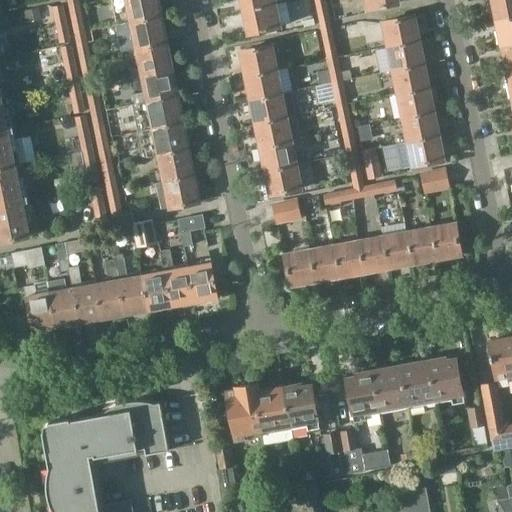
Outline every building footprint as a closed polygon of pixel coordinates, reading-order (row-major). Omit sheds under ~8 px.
[(111,0),(116,26),(122,25),(132,23),(161,17),(157,0),(111,0)] [(274,0),(243,0),(245,10),(275,4),(274,0)] [(397,0),(366,0),(369,9),(398,3),(397,0)] [(511,0),(491,0),(496,19),(511,15),(511,0)] [(275,4),(245,10),(250,33),(280,27),(289,25),(284,2),(275,4)] [(327,2),(316,5),(319,18),(330,15),(327,2)] [(78,4),(69,6),(80,59),(89,57),(78,4)] [(62,5),(51,7),(58,44),(70,41),(62,5)] [(38,9),(23,12),(25,23),(40,21),(38,9)] [(330,15),(319,18),(322,30),(333,28),(330,15)] [(511,15),(496,19),(501,45),(511,42),(511,15)] [(414,16),(384,22),(389,47),(419,41),(414,16)] [(122,25),(116,26),(122,53),(137,49),(166,43),(161,17),(132,23),(122,25)] [(333,28),(322,30),(324,43),(335,41),(333,28)] [(335,41),(324,43),(327,56),(338,54),(335,41)] [(389,48),(376,50),(381,73),(394,71),(424,65),(419,41),(389,47),(389,48)] [(511,42),(501,45),(506,71),(511,69),(511,42)] [(0,95),(2,95),(0,86),(0,59),(13,57),(11,50),(2,52),(0,43),(0,95)] [(140,66),(131,68),(133,78),(143,76),(172,70),(166,43),(137,49),(140,66)] [(70,45),(59,47),(66,80),(77,78),(70,45)] [(271,46),(241,52),(247,76),(276,70),(271,46)] [(338,54),(327,56),(328,59),(330,69),(341,67),(338,57),(338,54)] [(89,57),(80,59),(85,85),(95,83),(89,57)] [(424,65),(394,71),(399,95),(429,89),(424,65)] [(341,67),(330,69),(332,82),(343,80),(342,72),(341,67)] [(146,93),(134,96),(136,105),(136,106),(142,105),(177,97),(172,70),(143,76),(146,93)] [(276,70),(247,76),(251,100),(281,94),(276,70)] [(350,70),(342,72),(343,80),(343,81),(352,79),(350,70)] [(77,78),(66,80),(73,114),(84,111),(77,78)] [(343,80),(332,82),(335,95),(346,93),(343,81),(343,80)] [(95,83),(85,85),(91,111),(100,109),(95,83)] [(429,89),(399,95),(404,119),(434,113),(429,89)] [(281,94),(251,100),(256,124),(286,118),(296,116),(291,92),(281,94)] [(346,93),(335,95),(337,106),(338,109),(349,107),(348,104),(346,93)] [(2,95),(0,95),(0,168),(16,165),(2,95)] [(136,105),(131,106),(137,133),(153,130),(153,129),(183,123),(177,97),(142,105),(136,106),(136,105)] [(349,107),(338,109),(340,121),(351,119),(349,107)] [(100,109),(91,111),(96,139),(106,137),(100,109)] [(434,113),(404,119),(406,131),(408,141),(408,143),(438,137),(434,113)] [(78,140),(68,142),(70,155),(81,153),(92,151),(85,116),(74,118),(78,140)] [(286,118),(256,124),(261,148),(291,142),(288,129),(286,118)] [(351,119),(340,121),(343,134),(354,132),(351,119)] [(183,123),(153,129),(153,130),(159,156),(188,150),(183,123)] [(371,124),(359,126),(362,141),(374,139),(371,124)] [(354,132),(343,134),(346,147),(357,145),(354,132)] [(106,137),(96,139),(102,165),(111,163),(106,137)] [(408,143),(401,145),(406,167),(413,166),(443,160),(438,137),(408,143)] [(291,142),(261,148),(266,171),(296,165),(291,142)] [(357,145),(346,147),(348,160),(359,158),(357,145)] [(188,150),(159,156),(164,183),(194,176),(188,150)] [(81,153),(70,155),(73,172),(84,170),(87,185),(99,182),(92,151),(81,153)] [(359,158),(348,160),(351,173),(362,170),(359,158)] [(111,163),(102,165),(107,191),(117,189),(111,163)] [(16,165),(0,168),(0,241),(31,235),(16,165)] [(296,165),(266,171),(271,195),(301,189),(298,177),(296,165)] [(380,168),(367,171),(369,180),(382,177),(380,168)] [(362,170),(351,173),(354,188),(365,186),(362,170)] [(446,170),(422,174),(425,192),(449,187),(449,186),(446,170)] [(167,194),(159,196),(162,210),(169,208),(199,202),(194,176),(164,183),(167,194)] [(395,180),(381,183),(383,193),(398,190),(395,180)] [(381,183),(367,186),(369,196),(383,193),(381,183)] [(99,185),(88,188),(96,225),(107,222),(99,185)] [(355,199),(352,200),(354,209),(364,206),(363,198),(369,196),(367,186),(365,186),(354,188),(353,189),(355,199)] [(117,189),(107,191),(113,217),(122,215),(117,189)] [(353,189),(338,192),(341,202),(352,200),(355,199),(353,189)] [(338,192),(324,195),(326,205),(341,202),(338,192)] [(298,200),(274,205),(277,222),(301,217),(298,200)] [(122,215),(113,217),(115,228),(135,224),(132,213),(122,215)] [(203,215),(180,220),(182,232),(185,247),(195,245),(192,231),(205,228),(203,215)] [(138,224),(135,224),(140,249),(154,246),(150,221),(138,224)] [(405,223),(380,227),(382,237),(387,267),(412,262),(407,233),(405,223)] [(456,224),(431,228),(436,258),(461,253),(456,224)] [(431,228),(407,233),(412,262),(436,258),(431,228)] [(382,237),(358,242),(363,272),(387,267),(382,237)] [(86,240),(66,244),(68,254),(88,251),(86,240)] [(358,242),(333,246),(339,276),(363,272),(358,242)] [(66,244),(57,246),(60,261),(69,259),(68,254),(66,244)] [(299,253),(284,255),(290,285),(314,281),(309,251),(308,246),(298,247),(299,253)] [(333,246),(309,251),(314,281),(339,276),(333,246)] [(31,250),(13,254),(15,267),(25,265),(27,270),(43,266),(39,249),(31,250)] [(171,250),(161,252),(165,271),(172,307),(183,305),(183,307),(195,305),(188,266),(175,269),(171,250)] [(124,258),(115,260),(125,315),(137,313),(137,316),(149,314),(142,275),(127,277),(124,258)] [(200,264),(188,266),(195,305),(207,303),(206,301),(218,299),(211,259),(199,261),(200,264)] [(110,280),(96,283),(103,322),(115,320),(114,317),(125,315),(115,260),(107,262),(110,280)] [(81,266),(69,268),(73,287),(80,324),(91,322),(91,324),(103,322),(96,283),(85,285),(81,266)] [(165,271),(142,275),(149,314),(161,311),(160,309),(172,307),(165,271)] [(63,279),(47,283),(47,284),(49,295),(56,330),(69,328),(68,326),(80,324),(73,287),(65,289),(63,279)] [(36,286),(25,288),(33,332),(45,330),(45,332),(56,330),(49,295),(38,297),(36,286)] [(511,337),(488,341),(495,378),(507,376),(508,381),(511,379),(511,337)] [(446,358),(430,360),(438,402),(452,399),(453,404),(465,402),(457,358),(446,360),(446,358)] [(414,361),(401,363),(408,407),(438,402),(430,360),(414,363),(414,361)] [(388,368),(373,371),(381,412),(408,407),(401,363),(387,366),(388,368)] [(357,377),(346,379),(355,422),(367,420),(365,415),(381,412),(373,371),(356,374),(357,377)] [(496,381),(481,384),(493,451),(511,447),(511,423),(509,424),(508,421),(503,422),(496,381)] [(238,392),(227,394),(235,439),(249,437),(249,435),(260,433),(263,432),(256,391),(259,390),(258,384),(237,388),(238,392)] [(301,385),(284,388),(292,427),(306,424),(307,431),(320,429),(312,386),(301,387),(301,385)] [(259,390),(256,391),(263,432),(265,443),(294,438),(292,427),(284,388),(271,390),(271,388),(259,390)] [(44,431),(43,431),(47,452),(56,450),(58,460),(48,462),(49,468),(50,467),(52,478),(47,479),(47,481),(47,483),(47,485),(47,487),(47,489),(47,491),(48,492),(48,494),(48,496),(49,498),(49,500),(50,502),(51,504),(51,505),(52,507),(53,509),(57,508),(57,511),(100,511),(101,511),(100,511),(90,456),(94,455),(95,458),(145,448),(146,454),(169,450),(160,402),(155,403),(155,404),(144,406),(143,401),(142,401),(140,401),(138,401),(136,401),(134,401),(132,401),(130,401),(128,402),(126,402),(125,403),(123,403),(121,404),(119,404),(117,405),(116,406),(114,407),(115,411),(104,413),(104,412),(98,414),(98,415),(80,418),(82,426),(72,428),(70,418),(49,422),(49,423),(44,426),(44,431)] [(481,405),(467,408),(470,428),(484,426),(481,405)] [(353,429),(341,431),(345,451),(349,474),(364,472),(366,471),(362,448),(359,449),(357,449),(353,429)] [(328,434),(324,435),(330,466),(332,477),(344,475),(342,464),(336,432),(328,434)] [(229,447),(217,449),(226,500),(232,499),(230,485),(235,484),(229,447)] [(427,450),(400,454),(401,456),(403,469),(429,465),(430,465),(427,450)] [(511,450),(502,452),(505,467),(511,466),(511,450)] [(285,474),(274,477),(276,490),(288,488),(285,474)] [(320,511),(316,484),(306,486),(310,511),(320,511)] [(508,486),(495,489),(499,511),(511,511),(511,507),(510,499),(508,486)] [(132,500),(125,501),(127,511),(130,511),(134,511),(132,500)] [(127,511),(125,501),(119,502),(120,511),(127,511)]
